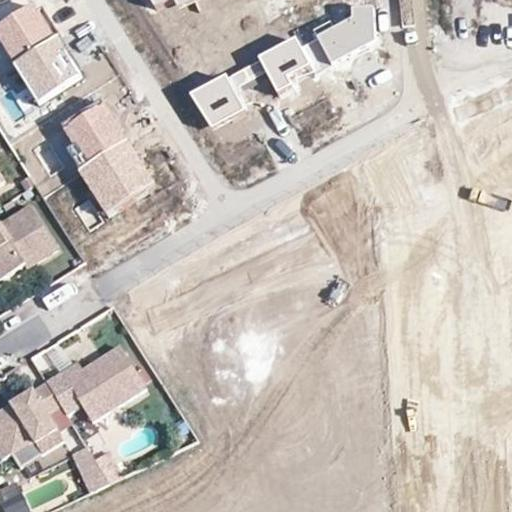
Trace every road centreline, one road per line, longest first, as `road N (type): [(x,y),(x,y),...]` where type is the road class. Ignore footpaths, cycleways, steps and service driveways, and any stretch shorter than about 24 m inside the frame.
road 1 (residential): [(422,107),(446,421)]
road 2 (residential): [(231,220),(98,0)]
road 3 (residential): [(231,220),(422,107)]
road 4 (residential): [(95,291),(231,220)]
